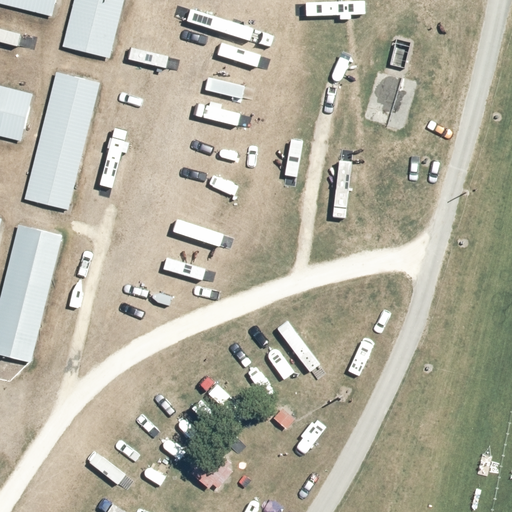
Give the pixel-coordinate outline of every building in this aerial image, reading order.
[(128,0),(74,0),(68,26),(118,39),(128,0)] [(114,61),(65,48),(33,175),(81,187),(114,61)] [(47,72),(0,59),(0,109),(35,119),(47,72)] [(0,230),(9,197),(0,194),(0,230)] [(72,213),(28,202),(0,309),(0,330),(39,341),(72,213)]
